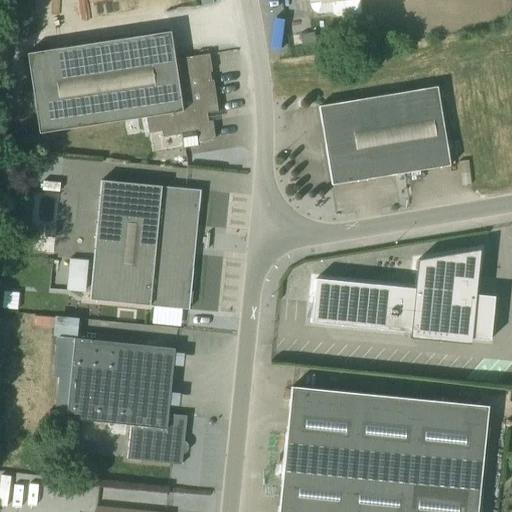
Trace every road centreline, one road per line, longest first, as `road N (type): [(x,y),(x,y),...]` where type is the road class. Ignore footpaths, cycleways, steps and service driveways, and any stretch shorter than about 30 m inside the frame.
road 1 (unclassified): [(229,511),(259,229)]
road 2 (unclassified): [(259,229),(327,234),(511,204)]
road 3 (unclassified): [(259,229),(262,107),(245,0)]
